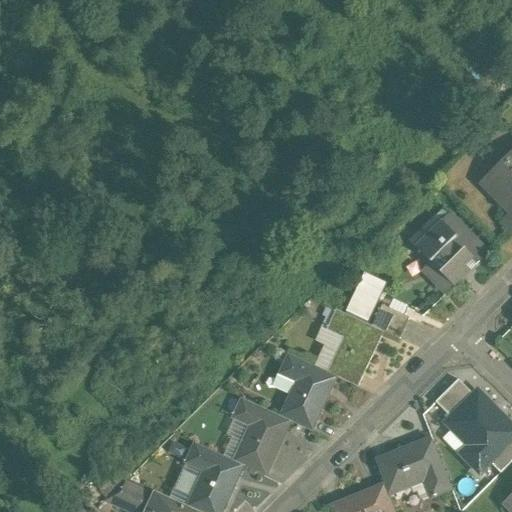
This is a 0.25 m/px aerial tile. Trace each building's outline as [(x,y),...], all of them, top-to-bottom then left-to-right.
[(511,164),(511,166),(507,162),(484,185),(511,212),(511,213),(511,164)] [(511,213),(511,212),(501,222),(505,227),(511,220),(511,213)] [(450,216),(418,249),(455,286),(488,253),(450,216)] [(410,319),(383,306),(373,328),(383,333),(400,340),(410,319)] [(345,337),(328,373),(337,377),(358,387),(383,333),(373,328),(336,311),(327,329),(345,337)] [(298,382),(282,418),(289,421),(312,432),(337,377),(328,373),(290,355),(281,375),(298,382)] [(459,380),(436,403),(451,418),(474,395),(459,380)] [(511,425),(478,391),(474,395),(451,418),(462,429),(457,434),(469,447),(461,455),(480,474),(511,442),(511,425)] [(282,418),(243,400),(234,418),(251,426),(234,462),(244,467),(264,476),(289,421),(282,418)] [(432,440),(377,463),(386,485),(390,494),(426,479),(433,496),(452,489),(432,440)] [(511,442),(491,463),(501,474),(511,462),(511,442)] [(234,462),(196,445),(187,464),(206,472),(190,508),(199,511),(223,511),(244,467),(234,462)] [(119,475),(100,493),(107,500),(125,481),(119,475)] [(152,511),(161,494),(127,480),(125,481),(107,500),(106,501),(129,511),(152,511)] [(386,485),(330,507),(332,511),(396,511),(390,494),(386,485)] [(199,511),(190,508),(161,494),(152,511),(199,511)]
